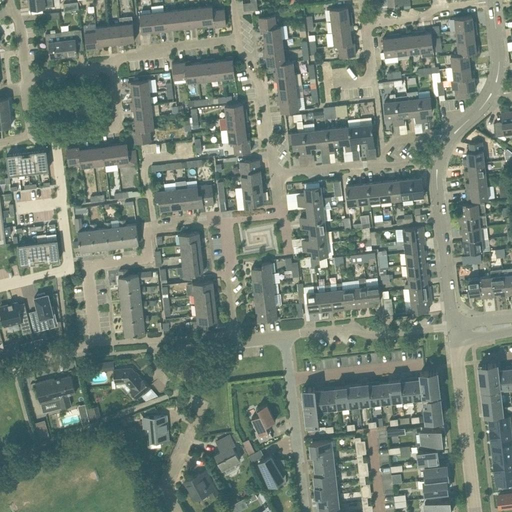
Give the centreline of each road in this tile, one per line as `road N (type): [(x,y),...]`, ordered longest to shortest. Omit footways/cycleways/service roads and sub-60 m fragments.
road 1 (residential): [(474,511),(453,327)]
road 2 (residential): [(233,333),(223,221),(153,226)]
road 3 (residential): [(94,344),(87,266),(149,259),(153,226)]
road 4 (residential): [(284,335),(453,327)]
road 5 (tertiary): [(437,165),(453,327)]
road 6 (residential): [(275,173),(437,165)]
road 7 (residential): [(92,421),(177,392),(155,365),(151,340)]
road 8 (residential): [(34,129),(55,136),(115,125),(110,64)]
road 9 (residential): [(275,173),(258,77),(236,40)]
road 10 (residential): [(289,382),(424,368)]
road 11 (residential): [(304,511),(289,382)]
road 12 (residential): [(110,64),(236,40)]
road 13 (residential): [(366,22),(492,3)]
